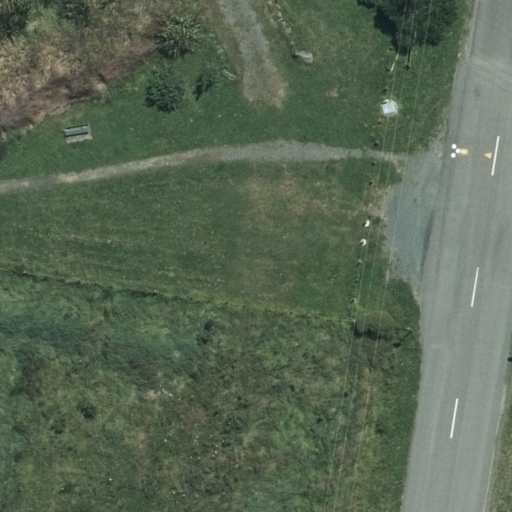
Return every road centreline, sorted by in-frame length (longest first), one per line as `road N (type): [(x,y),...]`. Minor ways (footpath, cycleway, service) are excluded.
road 1 (unclassified): [(440,511),(490,194)]
road 2 (residential): [(490,194),(511,50)]
